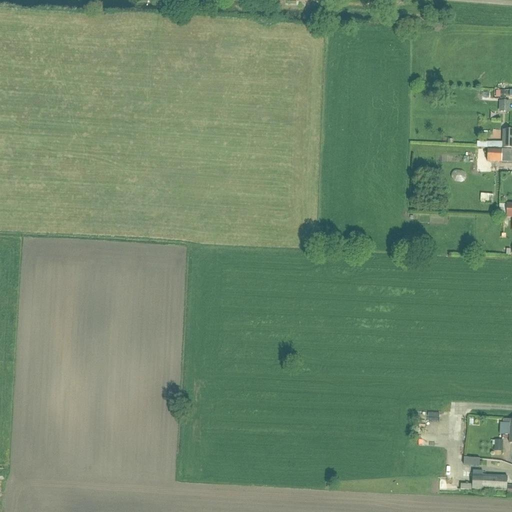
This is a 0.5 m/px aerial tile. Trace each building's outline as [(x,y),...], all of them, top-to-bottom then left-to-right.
[(446,102),(451,98),(445,92),(441,96),(446,102)] [(511,131),(502,132),(502,143),(489,143),(489,149),(511,149),(511,131)] [(496,165),(496,150),(486,150),(486,153),(483,152),(483,166),(488,166),(488,164),(496,165)] [(490,193),(482,193),(483,202),(491,201),(490,193)] [(421,414),(420,422),(435,423),(436,416),(421,414)] [(494,441),(494,452),(503,452),(503,441),(494,441)] [(472,472),(472,490),(506,492),(507,477),(482,476),(482,472),(472,472)]
